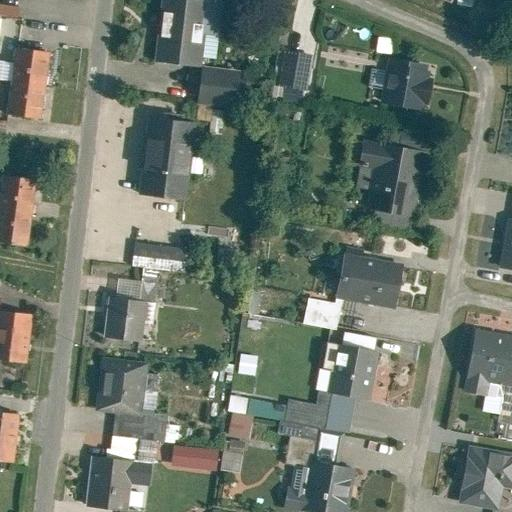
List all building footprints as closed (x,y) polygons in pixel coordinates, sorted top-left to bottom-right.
[(192,0),(159,0),(152,64),(197,70),(201,37),(205,2),(192,0)] [(223,4),(205,2),(201,37),(219,39),(223,4)] [(0,15),(19,18),(21,7),(0,3),(0,15)] [(17,49),(13,82),(48,86),(52,53),(17,49)] [(276,90),(305,94),(311,58),(282,54),(276,90)] [(379,108),(421,115),(429,68),(387,61),(379,108)] [(198,69),(195,108),(234,111),(237,72),(198,69)] [(8,119),(43,124),(48,86),(13,82),(8,119)] [(137,199),(184,204),(193,126),(146,121),(137,199)] [(364,213),(412,222),(424,159),(361,146),(356,170),(372,173),(364,213)] [(3,178),(0,203),(0,209),(34,214),(38,182),(3,178)] [(0,247),(29,251),(34,214),(0,209),(0,247)] [(498,271),(511,273),(511,222),(507,222),(498,271)] [(184,251),(133,246),(131,271),(181,276),(182,269),(183,255),(184,251)] [(204,257),(183,255),(182,269),(202,272),(204,257)] [(342,258),(333,302),(392,313),(400,269),(342,258)] [(102,341),(139,346),(144,307),(107,302),(102,341)] [(307,302),(302,327),(335,333),(340,308),(307,302)] [(0,363),(28,366),(34,319),(0,314),(0,363)] [(511,339),(473,333),(462,396),(483,400),(486,386),(511,390),(511,339)] [(354,401),(367,403),(376,355),(335,348),(326,396),(330,397),(354,401)] [(99,359),(93,414),(140,420),(146,365),(99,359)] [(283,425),(324,432),(330,397),(326,396),(317,394),(314,408),(287,404),(283,425)] [(354,401),(330,397),(324,432),(348,436),(354,401)] [(285,409),(230,399),(227,414),(231,415),(252,419),(282,424),(285,409)] [(0,463),(16,466),(22,419),(0,415),(0,463)] [(252,419),(231,415),(227,438),(248,442),(252,419)] [(284,511),(288,511),(345,511),(353,472),(337,469),(343,436),(316,431),(310,464),(309,472),(292,469),(284,511)] [(244,447),(223,444),(218,473),(239,476),(244,447)] [(511,457),(467,449),(457,506),(489,511),(496,511),(500,491),(511,493),(511,457)] [(215,456),(172,450),(170,470),(212,475),(215,456)] [(89,460),(83,510),(99,511),(126,511),(132,465),(89,460)]
